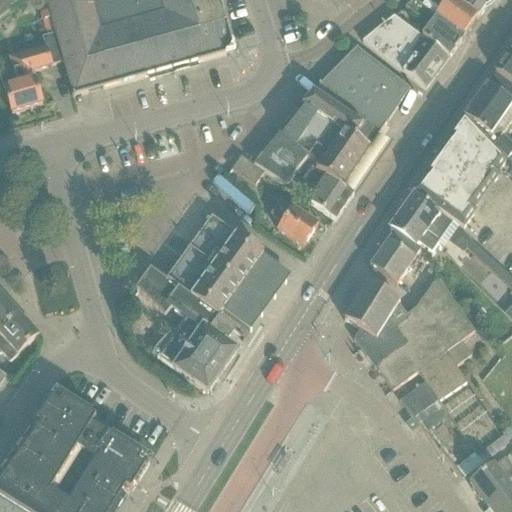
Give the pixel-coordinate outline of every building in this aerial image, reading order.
[(0,0),(0,21),(18,8),(11,0),(0,0)] [(11,0),(18,8),(29,1),(28,0),(11,0)] [(73,99),(150,78),(128,0),(45,0),(56,37),(64,65),(73,99)] [(128,0),(150,78),(227,56),(232,49),(218,0),(128,0)] [(419,0),(413,5),(462,42),(476,24),(444,0),(419,0)] [(444,0),(476,24),(485,12),(485,8),(489,0),(444,0)] [(413,5),(405,11),(430,29),(422,41),(449,61),(462,42),(413,5)] [(378,32),(362,45),(425,93),(449,61),(422,41),(394,19),(382,29),(378,32)] [(32,75),(64,65),(56,37),(43,40),(46,52),(17,60),(20,72),(0,77),(0,79),(12,118),(42,109),(32,75)] [(410,92),(356,51),(324,83),(382,132),(410,92)] [(511,65),(506,61),(494,78),(511,90),(511,65)] [(511,90),(494,78),(486,88),(464,119),(488,137),(485,142),(505,163),(511,157),(511,147),(502,137),(504,135),(496,130),(511,107),(511,90)] [(298,153),(307,161),(314,167),(316,169),(314,173),(352,200),(353,198),(352,197),(342,191),(382,132),(324,83),(313,95),(278,138),(298,153)] [(443,153),(441,157),(424,179),(426,181),(414,198),(430,210),(464,234),(476,216),(475,215),(480,208),(500,179),(499,178),(506,166),(464,121),(448,143),(450,144),(448,147),(443,153)] [(307,161),(298,153),(278,138),(254,169),(264,176),(274,183),(275,181),(284,189),(307,161)] [(240,160),(232,173),(255,189),(264,176),(254,169),(240,160)] [(336,224),(352,200),(314,173),(316,169),(314,167),(303,182),(318,192),(308,206),(336,224)] [(441,218),(430,210),(414,198),(399,218),(437,244),(450,227),(441,218)] [(317,229),(280,204),(270,219),(282,227),(278,234),(303,250),(317,229)] [(438,246),(437,244),(399,218),(389,233),(394,236),(415,251),(418,247),(432,256),(438,246)] [(211,222),(189,253),(240,290),(223,314),(250,334),(263,316),(291,279),(263,259),(212,222),(211,222)] [(394,236),(382,253),(370,271),(375,275),(386,282),(396,289),(407,274),(418,259),(421,255),(415,251),(394,236)] [(511,280),(472,245),(466,251),(511,292),(511,280)] [(223,314),(240,290),(189,253),(180,265),(166,284),(218,322),(218,321),(223,314)] [(236,334),(218,321),(218,322),(166,284),(150,272),(136,292),(164,320),(166,319),(172,311),(185,321),(176,333),(172,335),(165,340),(162,343),(159,346),(154,353),(152,357),(157,361),(156,362),(207,397),(236,355),(225,348),(236,334)] [(415,312),(414,313),(429,334),(436,346),(437,345),(439,344),(456,369),(471,359),(461,345),(476,334),(459,311),(438,281),(415,312)] [(438,405),(454,394),(466,386),(456,369),(439,344),(437,345),(436,346),(429,334),(414,313),(406,319),(398,309),(399,307),(367,286),(342,326),(359,336),(354,343),(392,395),(418,376),(438,405)] [(0,335),(19,318),(0,298),(0,335)] [(511,304),(503,315),(511,325),(511,304)] [(475,308),(469,315),(478,324),(485,317),(475,308)] [(38,339),(19,318),(0,335),(0,354),(9,365),(17,358),(38,339)] [(7,468),(0,478),(0,500),(19,511),(121,511),(126,504),(130,497),(149,467),(107,440),(106,441),(91,431),(95,424),(56,400),(36,428),(37,429),(33,436),(31,435),(26,442),(7,468)] [(438,405),(415,422),(426,435),(443,424),(442,422),(447,418),(438,405)] [(416,430),(417,429),(411,421),(409,422),(404,427),(411,434),(416,430)] [(511,427),(501,436),(508,445),(511,441),(511,427)] [(511,492),(503,482),(511,475),(511,469),(506,461),(494,470),(494,469),(470,487),(488,511),(511,493),(511,492)] [(488,511),(511,511),(511,493),(488,511)] [(0,511),(19,511),(0,500),(0,511)]
